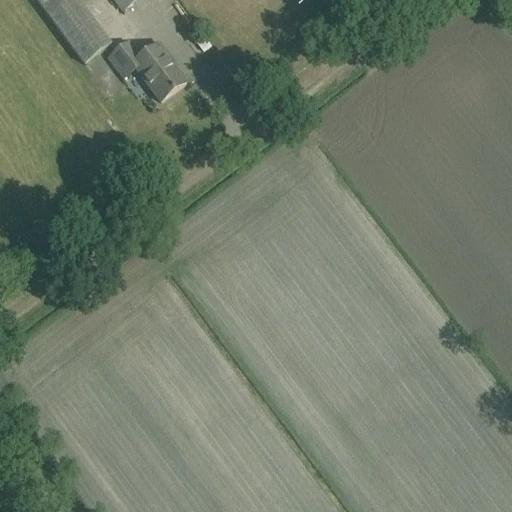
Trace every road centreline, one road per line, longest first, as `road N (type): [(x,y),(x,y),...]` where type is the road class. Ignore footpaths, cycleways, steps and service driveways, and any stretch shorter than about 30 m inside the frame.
road 1 (unclassified): [(0,321),(304,91)]
road 2 (track): [(423,0),(304,91)]
